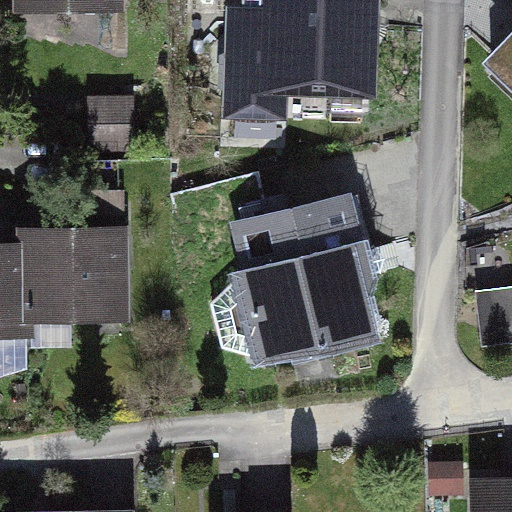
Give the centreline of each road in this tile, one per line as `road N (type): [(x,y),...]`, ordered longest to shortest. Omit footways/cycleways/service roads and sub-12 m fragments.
road 1 (residential): [(442,0),(432,223),(439,412)]
road 2 (residential): [(439,412),(93,446)]
